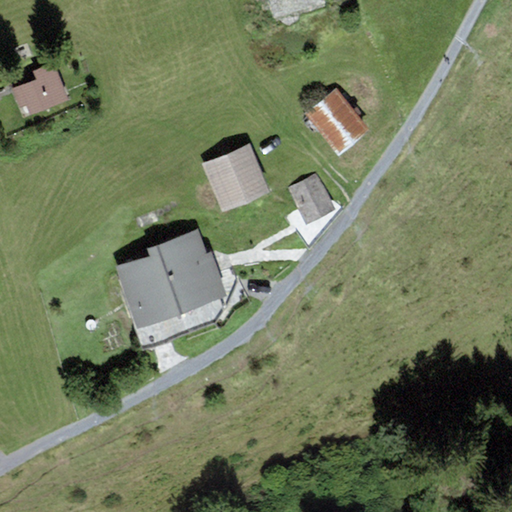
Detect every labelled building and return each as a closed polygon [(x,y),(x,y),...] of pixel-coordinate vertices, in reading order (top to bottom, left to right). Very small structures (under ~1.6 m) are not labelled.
[(317,2),(316,0),(263,0),(269,17),(317,2)] [(62,102),(49,66),(7,81),(19,117),(62,102)] [(366,128),(335,88),(303,113),(334,153),(366,128)] [(266,186),(248,143),(199,163),(217,206),(266,186)] [(330,209),(313,177),(287,190),(303,222),(330,209)] [(217,296),(195,228),(145,244),(147,252),(112,263),(132,324),(217,296)]
